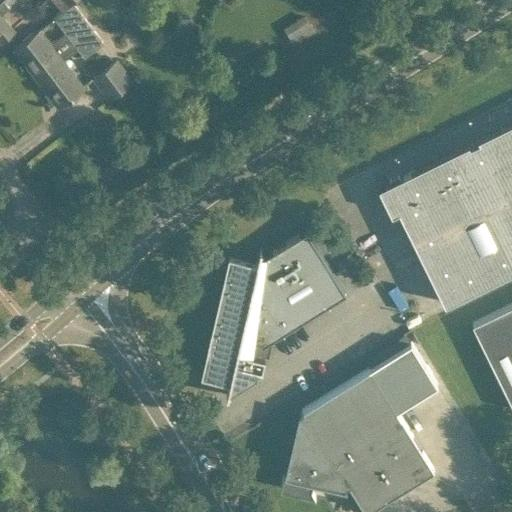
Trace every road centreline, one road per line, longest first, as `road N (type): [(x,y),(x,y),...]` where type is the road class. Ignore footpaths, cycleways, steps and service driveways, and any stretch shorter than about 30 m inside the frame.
road 1 (tertiary): [(510,0),(197,196),(81,295)]
road 2 (unclassified): [(226,511),(186,440),(81,295)]
